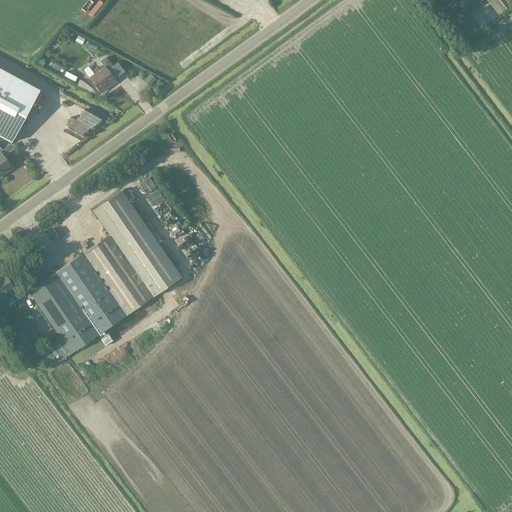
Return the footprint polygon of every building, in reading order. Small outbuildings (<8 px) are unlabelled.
[(504,0),(487,0),(487,1),(499,16),(510,6),(504,0)] [(463,20),(456,25),(468,40),(475,34),(463,20)] [(115,81),(107,70),(112,66),(105,57),(100,62),(102,66),(98,70),(96,67),(91,71),(93,74),(88,78),(99,93),(115,81)] [(73,67),(66,73),(71,78),(77,72),(73,67)] [(0,137),(10,143),(38,91),(0,69),(0,137)] [(0,171),(9,166),(0,154),(0,150),(1,150),(0,148),(0,176),(1,176),(0,174),(0,171)] [(109,235),(27,292),(58,337),(35,353),(47,370),(62,359),(170,285),(178,279),(119,192),(92,210),(109,235)] [(0,299),(14,290),(3,274),(0,276),(0,299)] [(106,334),(99,339),(104,346),(112,341),(106,334)]
